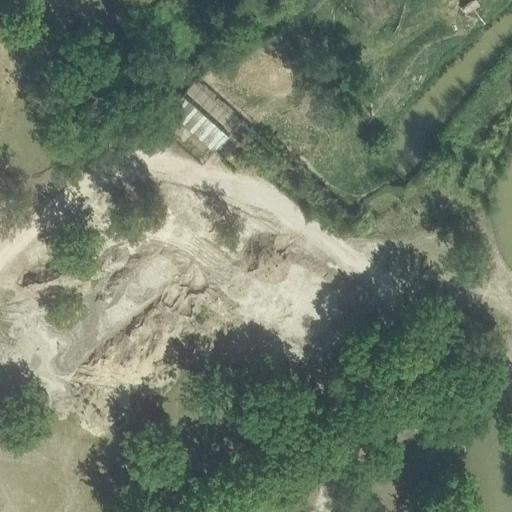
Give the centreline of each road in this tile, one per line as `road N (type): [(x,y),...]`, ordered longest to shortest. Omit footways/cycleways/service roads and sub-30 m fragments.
road 1 (track): [(511,382),(451,363),(292,218),(254,196),(183,174),(118,169),(30,227),(0,259)]
road 2 (track): [(321,511),(347,440),(429,343)]
